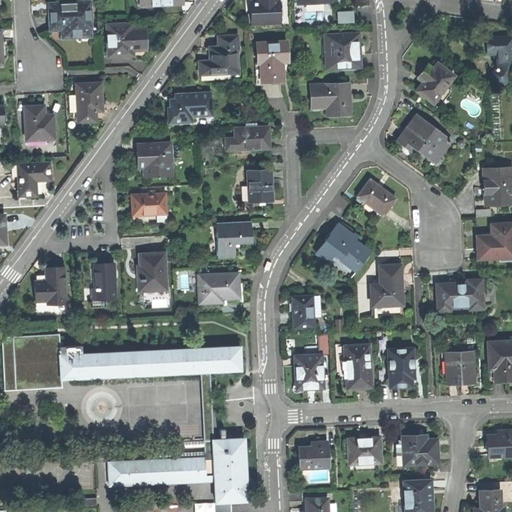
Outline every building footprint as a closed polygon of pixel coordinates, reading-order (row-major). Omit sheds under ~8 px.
[(253,12),(250,12),(250,23),(279,22),(277,0),(255,0),(253,0),(253,12)] [(90,36),(88,1),(49,3),(49,16),(50,31),(61,30),(61,37),(90,36)] [(350,11),(335,11),(335,21),(350,20),(350,11)] [(132,22),(106,23),(107,55),(131,54),(131,53),(145,52),(145,39),(144,27),(132,28),(132,22)] [(325,68),(359,66),(358,48),(357,32),(322,34),(325,68)] [(198,74),(237,72),(236,50),(237,49),(236,34),(214,35),(215,46),(207,47),(207,52),(208,59),(197,60),(198,74)] [(496,35),(484,36),(484,51),(495,51),(495,58),(494,64),(493,64),(491,66),(491,67),(492,68),(492,69),(492,71),(490,74),(491,77),(492,79),(494,80),(498,81),(502,80),(506,77),(508,71),(510,67),(511,63),(509,35),(496,35)] [(284,62),(287,62),(286,42),(256,44),(257,63),(260,63),(261,80),(272,79),(272,82),(283,82),(282,62),(284,62)] [(450,74),(434,62),(430,67),(424,62),(419,69),(415,75),(421,80),(414,89),(431,101),(432,99),(438,104),(449,89),(443,85),(450,74)] [(95,104),(101,104),(101,82),(75,84),(77,122),(95,121),(95,113),(95,104)] [(326,113),(347,113),(347,96),(346,82),(310,84),(311,106),(325,106),(326,113)] [(208,89),(174,91),(174,98),(168,98),(169,107),(166,107),(167,114),(168,121),(190,120),(189,115),(210,114),(208,89)] [(43,114),(43,105),(33,106),(23,106),(24,140),(53,139),(52,114),(43,114)] [(448,139),(414,113),(405,125),(395,138),(404,145),(407,141),(432,160),(448,139)] [(225,150),(269,148),(269,137),(268,126),(250,127),(250,124),(245,124),(245,127),(234,128),(235,138),(225,139),(225,150)] [(169,141),(135,143),(136,154),(136,167),(143,166),(144,175),(171,174),(169,141)] [(18,164),(19,195),(35,194),(35,187),(35,180),(49,179),(49,163),(18,164)] [(485,199),(485,204),(511,202),(511,175),(511,168),(483,169),(484,181),(487,181),(487,193),(485,193),(485,199)] [(250,202),(273,201),(272,186),(271,170),(248,172),(250,202)] [(358,198),(384,216),(396,199),(370,181),(364,189),(358,198)] [(166,219),(164,191),(130,194),(131,204),(132,214),(156,213),(156,220),(166,219)] [(491,209),(475,209),(475,217),(491,216),(491,209)] [(251,233),(250,222),(216,223),(218,258),(235,258),(234,243),(251,243),(251,233)] [(477,248),(477,259),(511,257),(511,223),(490,224),(490,237),(476,238),(477,248)] [(356,271),(370,252),(356,241),(357,239),(337,224),(325,240),(326,241),(322,247),(317,253),(328,262),(333,255),(335,251),(342,256),(340,259),(356,271)] [(145,253),(139,253),(141,280),(144,280),(144,289),(166,288),(164,252),(145,253)] [(98,299),(115,298),(113,262),(101,262),(93,263),(94,287),(98,289),(98,299)] [(46,301),(66,300),(64,263),(53,264),(44,264),(45,277),(34,277),(35,298),(45,297),(46,301)] [(373,306),(373,316),(400,315),(400,305),(402,305),(400,271),(400,264),(378,265),(379,279),(370,280),(371,306),(373,306)] [(237,273),(198,275),(199,303),(223,302),(223,299),(229,299),(229,297),(239,297),(238,287),(237,273)] [(436,284),(437,311),(481,309),(480,280),(465,280),(466,286),(454,287),(454,284),(442,284),(436,284)] [(293,328),(314,327),(313,320),(312,306),(319,305),(318,296),(291,298),(292,307),(293,328)] [(210,372),(240,371),(239,348),(81,355),(81,346),(60,347),(60,334),(1,336),(4,390),(62,388),(62,379),(200,373),(210,372)] [(322,388),(322,382),(326,382),(326,375),(322,375),(321,356),(330,356),(329,334),(319,334),(320,355),(295,356),(295,372),(296,389),(322,388)] [(511,341),(486,343),(488,383),(504,382),(511,381),(511,341)] [(355,389),(371,388),(369,346),(359,347),(359,345),(334,347),(336,379),(345,379),(346,389),(355,389)] [(405,386),(412,386),(411,379),(413,379),(411,349),(388,350),(390,385),(400,385),(400,387),(405,386)] [(473,380),(472,352),(444,353),(446,384),(453,384),(461,383),(461,380),(473,380)] [(179,458),(204,457),(204,454),(214,454),(213,441),(210,372),(200,373),(203,441),(179,441),(178,447),(204,446),(204,451),(179,452),(179,458)] [(488,456),(511,455),(511,431),(501,432),(501,435),(487,436),(487,448),(488,456)] [(400,456),(403,456),(403,465),(437,463),(436,440),(425,440),(425,436),(412,437),(402,437),(402,441),(398,441),(398,445),(395,445),(395,456),(400,456)] [(348,440),(349,464),(350,464),(371,463),(380,463),(379,438),(357,439),(348,440)] [(216,511),(232,511),(232,503),(247,502),(244,440),(232,440),(213,441),(214,454),(204,454),(204,457),(204,458),(109,463),(109,486),(215,480),(216,511)] [(300,469),(328,468),(327,444),(312,444),(312,448),(300,449),(300,460),(300,469)] [(314,481),(327,481),(326,468),(314,469),(314,481)] [(430,480),(404,480),(404,505),(398,505),(398,511),(431,511),(431,499),(430,480)] [(499,511),(499,492),(479,493),(479,511),(473,511),(499,511)] [(328,511),(328,499),(306,500),(307,511),(308,511),(328,511)] [(194,511),(215,511),(215,502),(195,503),(194,511)]
